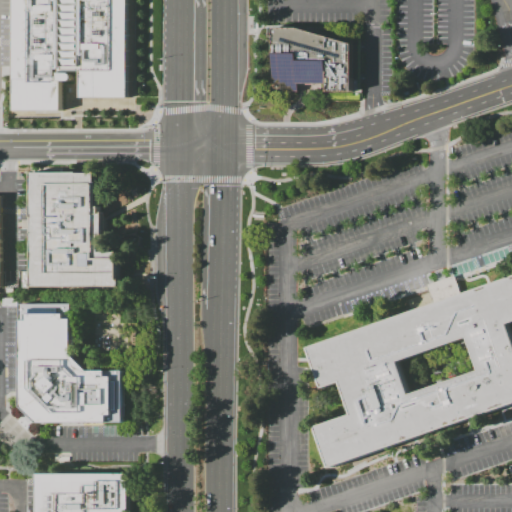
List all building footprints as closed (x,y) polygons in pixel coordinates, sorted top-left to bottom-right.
[(14,0),(14,109),(61,109),(61,71),(81,71),(81,96),(129,96),(129,0),(14,0)] [(273,85),(282,85),(282,91),(298,91),(298,84),(301,84),(328,84),(328,92),(355,92),(355,43),(299,28),(275,28),(273,85)] [(33,171),(31,287),(120,288),(120,281),(120,256),(99,256),(99,221),(100,172),(33,171)] [(308,348),(511,276),(511,404),(329,469),(315,427),(351,414),(341,384),(323,390),(308,348)] [(75,304),(75,355),(90,370),(126,370),(125,423),(39,423),(22,406),(22,304),(75,304)] [(37,511),(37,474),(133,476),(133,511),(37,511)]
